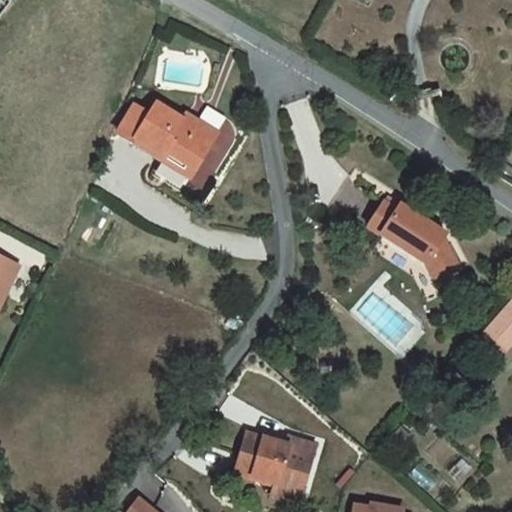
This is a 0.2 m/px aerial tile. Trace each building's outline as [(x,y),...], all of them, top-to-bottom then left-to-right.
[(134,108),(118,135),(162,162),(167,154),(195,171),(217,136),(196,123),(193,129),(181,122),(156,106),(149,117),(134,108)] [(185,116),(181,122),(193,129),(196,123),(185,116)] [(195,171),(167,154),(162,162),(189,179),(195,171)] [(368,228),(426,266),(435,283),(458,271),(443,241),(428,231),(430,227),(399,207),(396,212),(383,204),(368,228)] [(445,237),(430,227),(428,231),(443,241),(445,237)] [(0,307),(19,266),(0,257),(0,307)] [(511,304),(496,322),(511,336),(511,304)] [(246,324),(230,318),(227,326),(240,332),(246,324)] [(511,343),(511,336),(496,322),(487,332),(506,350),(511,343)] [(506,350),(487,332),(477,343),(497,360),(506,350)] [(314,447),(298,442),(294,454),(285,451),(286,447),(247,436),(236,474),(275,486),(272,499),(297,506),(314,447)] [(298,442),(289,440),(286,447),(285,451),(294,454),(298,442)] [(128,511),(158,511),(142,497),(128,511)]
